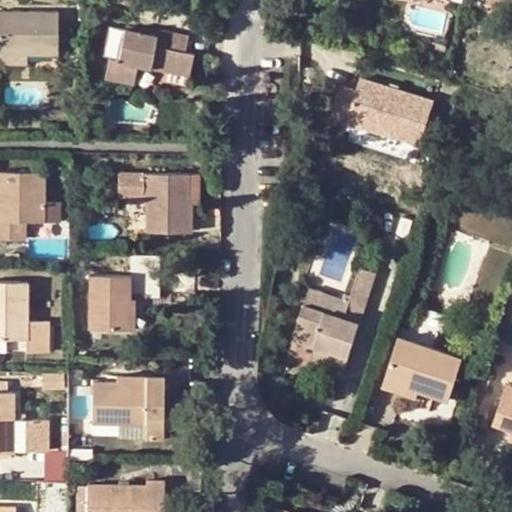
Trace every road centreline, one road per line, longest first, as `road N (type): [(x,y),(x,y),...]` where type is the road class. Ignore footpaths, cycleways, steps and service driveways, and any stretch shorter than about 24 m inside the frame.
road 1 (residential): [(253,0),(239,60),(238,429)]
road 2 (residential): [(238,429),(496,511)]
